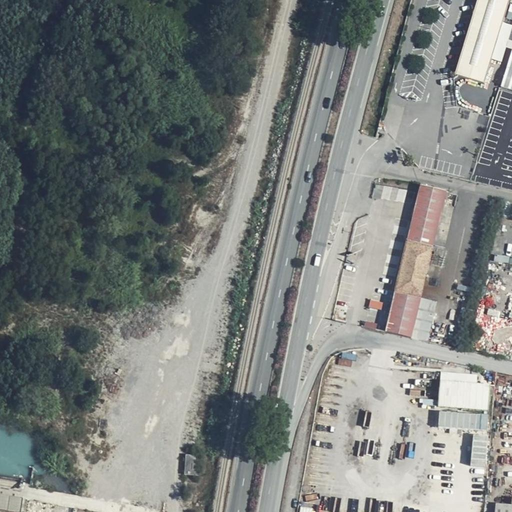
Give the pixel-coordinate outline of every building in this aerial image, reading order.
[(477,0),(455,73),(486,83),(510,0),(477,0)] [(414,339),(448,206),(459,208),(462,196),(424,187),(388,332),(414,339)] [(478,383),(479,374),(442,371),(439,407),(489,411),(491,384),(478,383)] [(439,427),(489,431),(490,416),(441,411),(439,427)] [(185,473),(197,474),(199,456),(188,455),(185,473)]
